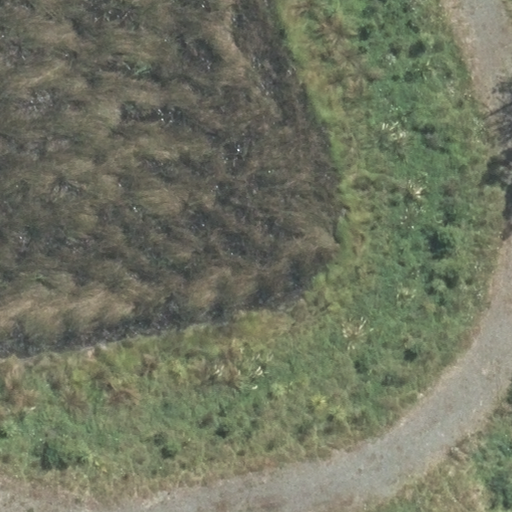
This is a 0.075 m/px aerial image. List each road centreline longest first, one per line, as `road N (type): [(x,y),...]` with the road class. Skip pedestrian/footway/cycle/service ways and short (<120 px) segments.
road 1 (track): [(446,0),(474,134),(432,340),(338,429),(250,495),(169,511)]
road 2 (track): [(338,429),(511,496)]
